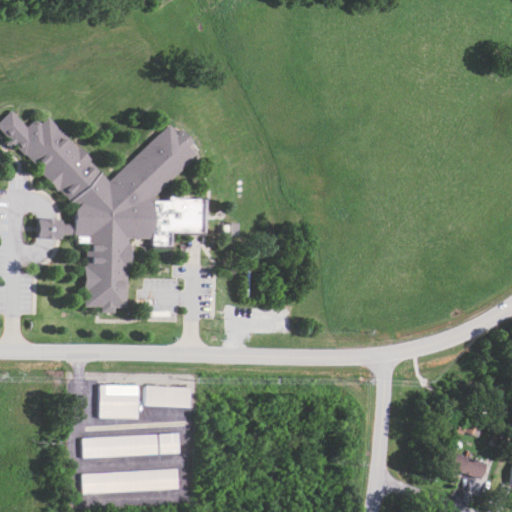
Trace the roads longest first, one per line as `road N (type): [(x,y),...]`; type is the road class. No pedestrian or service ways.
road 1 (residential): [(0,348),(384,354),(462,330),(511,304)]
road 2 (residential): [(384,354),(372,511)]
